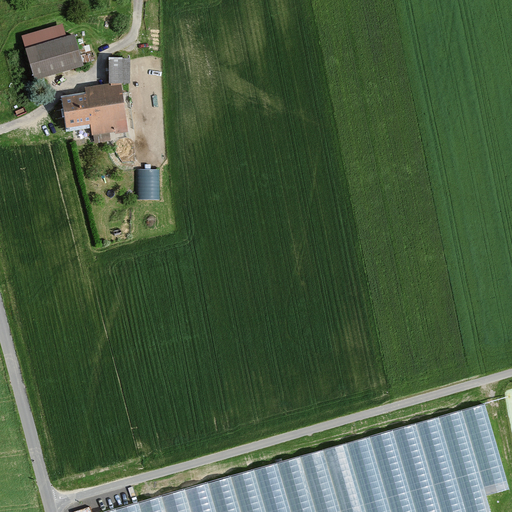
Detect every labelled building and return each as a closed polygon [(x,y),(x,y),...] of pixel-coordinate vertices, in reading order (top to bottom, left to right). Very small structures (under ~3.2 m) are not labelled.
[(66,40),(62,28),(24,39),(27,52),(66,40)] [(83,68),(74,38),(66,40),(27,52),(22,53),(30,84),(83,68)] [(130,61),(111,62),(112,85),(124,85),(131,85),(130,61)] [(88,97),(64,101),(69,131),(92,128),(93,137),(131,131),(124,85),(112,85),(87,90),(88,97)] [(159,197),(160,167),(140,167),(139,197),(159,197)] [(494,412),(79,506),(80,511),(495,511),(491,492),(511,487),(494,412)]
